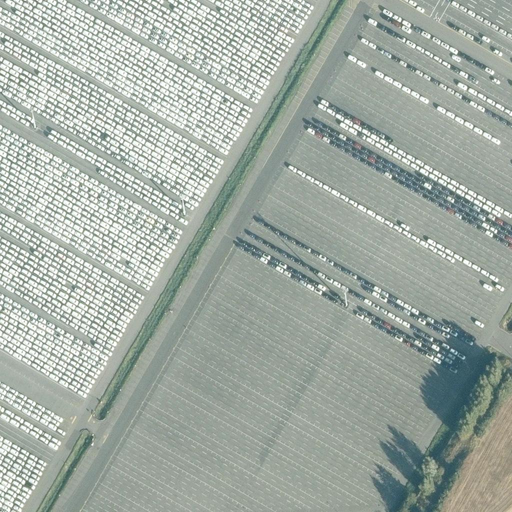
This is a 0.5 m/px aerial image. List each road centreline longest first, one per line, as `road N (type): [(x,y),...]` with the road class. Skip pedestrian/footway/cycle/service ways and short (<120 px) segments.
road 1 (unclassified): [(366,0),(113,436)]
road 2 (unclassified): [(385,511),(511,293)]
road 3 (unclassified): [(0,371),(113,436)]
